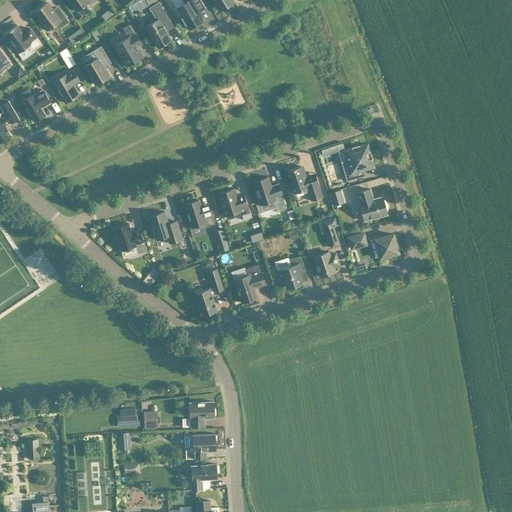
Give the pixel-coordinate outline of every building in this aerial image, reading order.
[(68,0),(77,11),(88,2),(90,4),(95,0),(68,0)] [(189,29),(203,20),(198,12),(204,8),(199,0),(184,0),(186,3),(176,8),(189,29)] [(212,0),(220,10),(234,2),(232,0),(212,0)] [(70,22),(60,8),(54,12),(48,2),(34,12),(47,30),(54,25),(58,30),(70,22)] [(158,47),(171,39),(166,31),(173,26),(159,3),(150,8),(157,20),(146,27),(158,47)] [(111,7),(102,14),(106,19),(115,13),(111,7)] [(122,13),(111,16),(114,24),(125,21),(122,13)] [(134,62),(142,56),(136,46),(141,43),(136,34),(135,34),(130,24),(123,28),(128,37),(115,45),(127,66),(128,65),(129,66),(134,63),(134,62)] [(41,44),(31,30),(24,35),(17,25),(4,34),(18,53),(30,45),(34,50),(41,44)] [(96,28),(91,31),(95,37),(100,34),(96,28)] [(90,34),(85,37),(89,43),(94,40),(90,34)] [(100,62),(108,58),(101,46),(93,51),(97,58),(85,65),(95,83),(95,84),(109,76),(109,75),(108,76),(100,62)] [(0,71),(1,72),(12,64),(0,48),(0,71)] [(71,56),(66,59),(70,66),(76,63),(71,56)] [(76,62),(79,71),(84,69),(81,60),(76,62)] [(20,67),(14,71),(18,77),(24,74),(20,67)] [(67,73),(53,82),(65,102),(80,94),(74,84),(80,81),(73,70),(67,73)] [(45,105),(44,103),(49,100),(43,90),(34,95),(33,94),(22,100),(34,121),(45,114),(41,107),(45,105)] [(4,112),(0,114),(0,142),(0,143),(5,140),(5,138),(11,135),(5,125),(10,122),(11,123),(19,119),(8,101),(0,106),(4,112)] [(352,148),(344,150),(347,160),(341,162),(347,181),(366,175),(364,170),(374,167),(372,159),(373,159),(370,151),(369,151),(367,144),(359,146),(359,145),(351,147),(352,148)] [(305,180),(300,166),(287,171),(294,193),(307,189),(311,201),(323,197),(319,185),(316,176),(305,180)] [(271,186),(268,177),(261,179),(260,176),(253,178),(254,181),(253,182),(260,205),(274,201),(277,211),(287,208),(279,184),(271,186)] [(237,198),(234,188),(226,191),(225,190),(221,191),(220,193),(218,193),(226,216),(241,211),(242,215),(250,212),(244,195),(237,198)] [(373,199),(370,189),(357,193),(360,203),(359,203),(364,221),(387,214),(387,212),(388,209),(388,207),(387,205),(387,203),(385,201),(383,199),(382,197),(373,199)] [(344,202),(341,190),(329,193),(333,205),(344,202)] [(202,209),(201,207),(199,200),(184,204),(192,227),(199,225),(200,226),(203,228),(216,224),(210,206),(202,209)] [(168,224),(164,211),(148,217),(156,239),(167,236),(170,243),(182,239),(176,221),(168,224)] [(325,211),(318,213),(321,219),(327,217),(325,211)] [(336,221),(328,223),(330,231),(326,232),(331,247),(339,245),(334,230),(338,228),(336,221)] [(131,233),(128,223),(113,228),(117,238),(115,238),(114,240),(114,242),(115,243),(116,245),(117,246),(119,245),(121,251),(135,246),(138,254),(147,251),(144,241),(140,230),(131,233)] [(215,233),(221,252),(229,249),(223,230),(215,233)] [(297,230),(291,232),(293,240),(299,238),(297,230)] [(398,252),(393,234),(380,237),(379,235),(365,239),(363,233),(349,238),(352,248),(367,244),(366,243),(375,241),(380,259),(389,257),(389,255),(398,252)] [(271,235),(260,239),(262,247),(274,242),(271,235)] [(204,253),(213,250),(210,243),(202,245),(204,253)] [(264,264),(272,263),(268,247),(261,249),(264,264)] [(333,267),(339,265),(335,253),(330,255),(328,251),(313,256),(320,277),(335,271),(333,267)] [(299,273),(305,271),(300,256),(289,260),(291,266),(277,271),(281,283),(285,282),(287,288),(302,282),(299,273)] [(235,289),(237,288),(242,302),(257,297),(254,288),(265,284),(261,272),(258,265),(245,269),(247,275),(234,280),(235,281),(233,282),(235,289)] [(367,276),(376,274),(373,265),(365,267),(367,276)] [(201,316),(217,311),(211,294),(223,290),(216,269),(208,271),(213,287),(202,290),(201,288),(194,290),(195,293),(192,294),(195,304),(197,304),(201,316)] [(151,282),(158,289),(169,277),(162,270),(151,282)] [(204,418),(214,418),(214,416),(216,414),(216,409),(214,408),(213,402),(189,403),(190,404),(188,404),(188,407),(189,411),(190,411),(190,418),(182,418),(183,427),(204,426),(204,418)] [(158,428),(158,419),(155,419),(155,413),(145,413),(145,428),(158,428)] [(118,433),(119,441),(129,440),(128,432),(118,433)] [(215,434),(193,434),(185,435),(186,459),(206,458),(206,450),(216,449),(215,442),(217,441),(216,435),(215,435),(215,434)] [(37,447),(29,447),(30,459),(38,458),(37,447)] [(130,473),(129,464),(121,464),(122,473),(130,473)] [(131,474),(146,475),(147,465),(131,464),(131,474)] [(190,474),(191,489),(210,488),(206,488),(205,482),(207,482),(208,480),(208,478),(217,478),(216,472),(219,472),(218,466),(216,466),(216,464),(192,465),(192,474),(190,474)] [(92,472),(83,471),(82,494),(91,494),(92,472)] [(218,511),(219,511),(214,511),(210,511),(210,500),(196,501),(196,511),(218,511)] [(48,511),(48,503),(33,504),(33,511),(35,511),(40,511),(48,511)]
